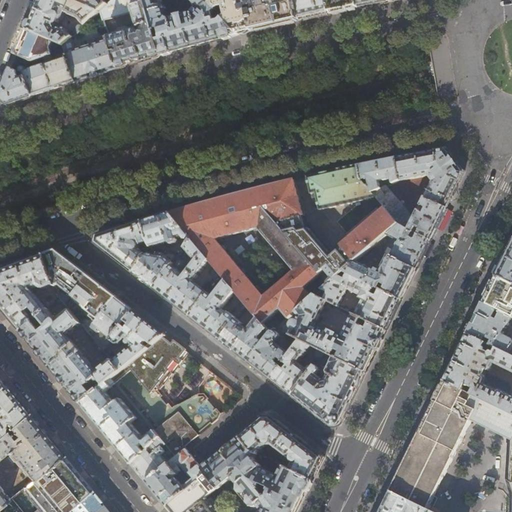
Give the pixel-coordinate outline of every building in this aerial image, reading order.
[(63,45),(73,36),(100,12),(71,0),(40,0),(28,30),(52,41),(63,45)] [(71,0),(100,12),(102,11),(111,3),(108,0),(71,0)] [(134,12),(130,0),(114,0),(111,3),(102,11),(104,20),(134,12)] [(162,56),(146,0),(130,0),(134,12),(137,26),(142,27),(140,32),(136,31),(135,26),(128,28),(128,27),(125,26),(119,28),(117,30),(118,34),(109,36),(119,68),(126,66),(155,58),(162,56)] [(146,0),(162,56),(200,45),(238,35),(207,0),(146,0)] [(253,31),(246,0),(207,0),(238,35),(245,33),(253,31)] [(246,0),(253,31),(266,28),(300,20),(296,0),(246,0)] [(296,0),(300,20),(325,15),(331,13),(328,0),(296,0)] [(328,0),(331,13),(345,10),(350,9),(355,8),(359,8),(357,0),(328,0)] [(50,49),(52,41),(28,30),(18,53),(33,59),(43,56),(51,53),(50,49)] [(73,36),(63,45),(68,58),(76,82),(97,75),(119,68),(109,36),(109,34),(95,38),(97,43),(77,49),(73,36)] [(29,67),(33,59),(18,53),(11,69),(26,75),(33,96),(38,94),(54,89),(46,65),(31,70),(27,70),(27,68),(26,67),(29,67)] [(52,53),(43,56),(46,65),(54,89),(60,87),(76,82),(68,58),(55,62),(52,53)] [(21,100),(33,96),(26,75),(11,69),(0,95),(8,105),(21,100)] [(397,158),(401,181),(402,181),(429,176),(434,182),(426,198),(447,208),(456,190),(465,172),(448,149),(423,153),(397,158)] [(379,161),(358,166),(362,181),(366,179),(368,180),(369,185),(367,186),(372,193),(382,189),(380,181),(392,179),(393,184),(401,181),(397,158),(379,161)] [(322,174),(308,177),(312,194),(316,192),(321,210),(376,197),(372,193),(367,186),(362,181),(358,166),(347,168),(322,174)] [(217,239),(304,217),(295,180),(282,183),(252,191),(234,196),(223,199),(194,207),(171,213),(186,232),(192,239),(210,260),(215,266),(220,273),(222,275),(226,280),(236,292),(244,302),(247,305),(257,318),(271,334),(276,330),(278,329),(289,319),(295,314),(313,298),(316,296),(322,290),(331,283),(339,276),(344,272),(356,262),(369,250),(372,248),(399,225),(385,208),(350,238),(350,239),(343,245),(336,237),(265,297),(217,239)] [(382,189),(372,193),(376,197),(385,208),(399,225),(410,230),(415,220),(387,186),(382,189)] [(447,208),(426,198),(415,220),(410,230),(415,232),(419,235),(431,241),(435,232),(438,225),(447,209),(447,208)] [(443,227),(451,211),(447,209),(438,225),(443,227)] [(158,217),(143,222),(149,242),(151,247),(169,242),(169,243),(172,245),(177,243),(178,240),(176,235),(186,232),(171,213),(158,217)] [(149,242),(143,222),(121,229),(98,236),(97,244),(115,258),(134,273),(147,255),(139,249),(140,249),(140,248),(140,247),(140,246),(140,245),(139,245),(149,242)] [(410,230),(399,225),(387,235),(400,241),(392,257),(417,269),(423,256),(431,241),(419,235),(416,240),(412,238),(415,232),(410,230)] [(193,282),(210,260),(192,239),(185,248),(195,261),(184,274),(172,265),(154,288),(173,303),(191,316),(208,293),(196,283),(195,285),(192,285),(192,284),(192,283),(193,282)] [(372,248),(369,250),(387,259),(381,271),(377,269),(376,271),(356,262),(344,272),(348,274),(380,290),(382,286),(387,288),(385,292),(402,300),(409,285),(417,269),(392,257),(372,248)] [(511,249),(508,258),(498,277),(511,283),(511,249)] [(45,255),(56,286),(60,285),(80,301),(79,303),(80,305),(93,315),(91,318),(95,321),(93,324),(95,325),(93,328),(100,333),(95,340),(104,351),(134,311),(126,304),(112,293),(77,267),(56,250),(50,253),(45,255)] [(151,250),(147,255),(134,273),(145,281),(154,288),(172,265),(174,263),(166,257),(154,255),(154,256),(152,255),(154,250),(151,250)] [(53,288),(56,286),(45,255),(18,265),(0,271),(0,305),(3,309),(22,332),(34,322),(36,320),(30,312),(33,309),(40,317),(48,310),(49,309),(41,300),(42,300),(36,293),(35,293),(31,288),(39,286),(43,289),(51,286),(53,288)] [(215,278),(220,273),(215,266),(209,271),(215,278)] [(345,279),(339,276),(331,283),(322,290),(329,293),(325,300),(328,302),(339,307),(348,289),(363,297),(362,299),(366,301),(358,316),(387,330),(394,315),(402,300),(385,292),(382,297),(378,295),(380,290),(348,274),(345,279)] [(511,283),(498,277),(492,289),(485,304),(511,316),(511,283)] [(222,310),(236,292),(226,280),(213,296),(208,293),(191,316),(206,328),(220,339),(236,318),(229,313),(228,314),(222,310)] [(312,346),(318,349),(326,353),(335,357),(346,363),(351,365),(366,372),(376,353),(387,330),(358,316),(353,314),(342,336),(330,330),(329,330),(328,330),(328,331),(327,333),(321,330),(322,328),(316,326),(328,302),(325,300),(316,296),(313,298),(295,314),(300,316),(298,319),(297,319),(297,318),(296,319),(295,319),(291,327),(291,328),(292,328),(292,329),(293,329),(290,335),(297,338),(301,340),(312,346)] [(240,314),(247,305),(244,302),(237,312),(240,314)] [(510,327),(511,322),(511,316),(485,304),(477,320),(470,335),(492,345),(498,348),(510,354),(511,350),(511,338),(506,335),(506,336),(505,336),(505,334),(509,327),(510,327)] [(57,321),(48,310),(40,317),(49,328),(43,332),(34,322),(22,332),(38,351),(66,385),(82,404),(94,395),(88,387),(92,384),(96,389),(102,383),(105,386),(112,380),(122,372),(111,360),(98,371),(68,335),(81,324),(69,310),(57,321)] [(151,324),(134,311),(104,351),(106,353),(114,342),(117,344),(121,343),(127,336),(136,344),(118,358),(116,357),(113,356),(111,359),(111,360),(122,372),(161,339),(165,335),(151,324)] [(243,324),(236,318),(220,339),(235,351),(249,362),(269,338),(264,334),(265,333),(270,336),(271,334),(257,318),(248,330),(242,326),(243,324)] [(276,330),(271,334),(270,336),(269,338),(249,362),(260,371),(271,379),(292,352),(289,350),(290,348),(288,346),(285,350),(277,344),(273,346),(272,343),(277,341),(280,337),(280,336),(280,335),(279,334),(281,331),(278,329),(276,330)] [(511,355),(510,354),(498,348),(496,353),(495,353),(495,352),(494,352),(493,352),(492,353),(491,354),(489,352),(492,345),(470,335),(458,358),(446,382),(465,391),(467,386),(475,390),(473,395),(511,413),(511,355)] [(296,347),(301,340),(297,338),(292,344),(296,347)] [(161,339),(122,372),(112,380),(116,384),(155,431),(160,438),(166,445),(170,450),(177,458),(178,458),(187,450),(186,450),(204,435),(225,417),(196,382),(161,339)] [(299,362),(312,346),(301,340),(296,347),(292,352),(271,379),(282,387),(293,396),(314,369),(313,367),(310,368),(309,370),(299,362)] [(321,360),(326,353),(318,349),(316,352),(316,356),(321,360)] [(344,368),(346,363),(335,357),(327,372),(328,374),(330,375),(327,380),(324,381),(316,375),(317,374),(318,374),(320,371),(320,369),(317,366),(314,369),(293,396),(311,410),(327,422),(327,421),(328,422),(329,423),(329,424),(330,425),(331,425),(332,426),(333,426),(335,426),(336,426),(337,426),(338,425),(339,425),(340,424),(341,423),(341,422),(342,421),(342,420),(342,419),(342,418),(343,418),(353,399),(366,372),(351,365),(348,370),(344,368)] [(106,393),(116,384),(112,380),(105,386),(94,395),(82,404),(110,438),(132,465),(160,438),(155,431),(144,439),(132,424),(137,419),(120,400),(115,404),(106,393)] [(511,451),(494,452),(493,506),(511,507),(511,413),(473,395),(465,391),(446,382),(434,405),(420,434),(402,471),(392,492),(423,507),(430,494),(418,488),(456,412),(511,439),(511,451)] [(0,384),(0,436),(1,430),(0,429),(0,428),(3,426),(7,431),(26,415),(11,398),(0,384)] [(7,431),(13,438),(9,441),(3,434),(0,436),(0,508),(8,501),(0,491),(0,458),(7,453),(31,482),(61,457),(46,439),(26,415),(7,431)] [(252,450),(257,453),(265,457),(265,446),(267,445),(268,445),(269,446),(270,446),(271,445),(272,445),(291,460),(292,461),(292,462),(293,462),(294,463),(290,469),(313,480),(319,469),(324,458),(295,435),(272,417),(264,417),(251,429),(241,437),(252,450)] [(255,458),(257,453),(252,450),(241,437),(222,452),(202,469),(206,474),(218,488),(231,477),(237,484),(236,490),(239,494),(245,494),(247,497),(247,502),(250,506),(255,509),(257,508),(261,510),(260,511),(297,511),(303,500),(313,480),(290,469),(283,465),(278,476),(260,467),(262,465),(259,463),(258,464),(255,461),(257,460),(255,458)] [(163,447),(166,445),(160,438),(132,465),(139,473),(147,483),(174,461),(177,458),(170,450),(167,453),(163,447)] [(187,450),(178,458),(184,465),(190,473),(191,473),(198,481),(206,474),(202,469),(187,450)] [(267,458),(275,462),(277,463),(279,459),(269,454),(267,458)] [(61,457),(31,482),(23,489),(39,508),(37,509),(39,511),(65,511),(67,511),(90,492),(76,476),(61,457)] [(273,466),(275,462),(267,458),(267,457),(265,462),(273,466)] [(182,470),(174,461),(147,483),(158,496),(167,507),(187,490),(180,482),(179,483),(179,482),(179,481),(178,479),(177,479),(177,478),(176,478),(175,477),(174,477),(182,470)] [(218,488),(206,474),(198,481),(187,490),(167,507),(171,511),(190,511),(204,501),(219,489),(218,488)] [(95,499),(90,492),(67,511),(92,511),(101,505),(95,499)] [(432,511),(423,507),(392,492),(385,505),(381,511),(413,511),(414,511),(417,511),(416,511),(432,511)] [(213,511),(204,501),(190,511),(213,511)]
